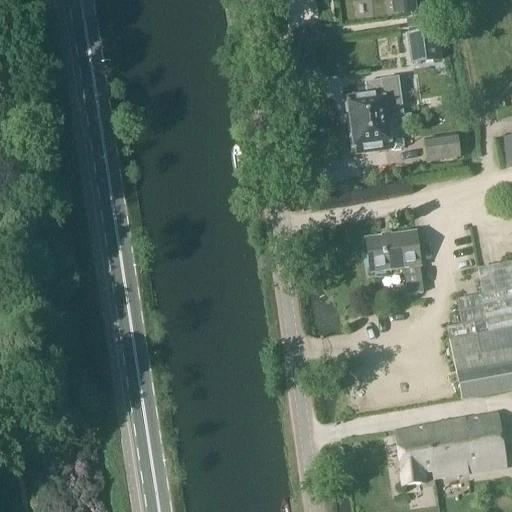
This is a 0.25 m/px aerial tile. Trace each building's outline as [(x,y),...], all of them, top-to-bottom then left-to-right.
[(402,0),(405,19),(425,17),(423,0),(402,0)] [(437,32),(418,35),(422,63),(441,60),(437,32)] [(351,126),(387,121),(400,120),(396,90),(382,92),(383,94),(348,99),(348,103),(345,105),(346,113),(350,115),(351,126)] [(387,121),(351,126),(353,139),(350,141),(351,149),(355,150),(355,153),(391,148),(391,146),(397,146),(400,140),(399,133),(395,130),(389,130),(387,121)] [(511,135),(499,140),(506,168),(511,166),(511,135)] [(458,159),(456,139),(424,143),(427,164),(458,159)] [(415,235),(366,241),(369,273),(419,267),(415,235)] [(420,288),(405,290),(406,301),(422,299),(420,288)] [(511,328),(450,341),(462,401),(511,391),(511,328)] [(497,415),(394,434),(403,488),(426,485),(424,470),(433,469),(435,480),(507,470),(497,415)]
